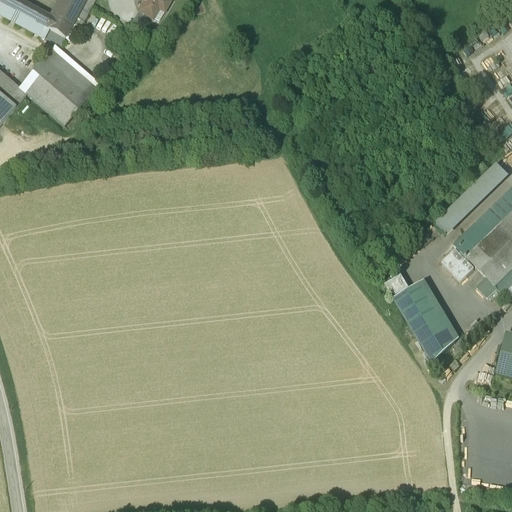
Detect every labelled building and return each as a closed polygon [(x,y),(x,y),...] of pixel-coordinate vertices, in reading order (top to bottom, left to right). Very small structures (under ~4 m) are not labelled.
[(69,0),(58,21),(19,0),(0,0),(0,3),(64,39),(69,30),(85,0),(69,0)] [(85,0),(69,30),(74,32),(76,27),(79,29),(95,0),(85,0)] [(145,0),(138,12),(153,21),(159,11),(164,14),(170,3),(164,0),(145,0)] [(64,39),(0,3),(0,15),(60,48),(64,39)] [(153,21),(138,12),(131,25),(145,33),(153,21)] [(455,69),(467,64),(464,56),(452,61),(455,69)] [(45,58),(19,89),(64,127),(90,97),(45,58)] [(26,97),(0,75),(0,94),(16,108),(26,97)] [(0,127),(16,109),(0,95),(0,127)] [(493,138),(499,145),(511,134),(511,128),(509,125),(493,138)] [(443,237),(504,179),(492,166),(431,224),(443,237)] [(511,216),(511,188),(453,247),(467,261),(511,216)] [(511,272),(511,216),(467,261),(486,281),(494,290),(511,272)] [(460,285),(474,272),(455,252),(441,266),(460,285)] [(511,272),(494,290),(496,291),(502,297),(511,286),(511,272)] [(387,286),(385,287),(393,300),(408,290),(401,278),(387,286)] [(494,290),(486,281),(476,291),(486,301),(496,291),(494,290)] [(419,286),(393,302),(432,366),(454,345),(419,286)] [(511,337),(506,336),(497,381),(511,384),(511,337)]
